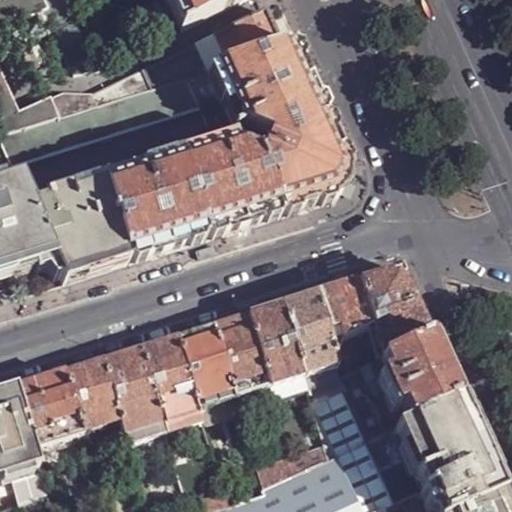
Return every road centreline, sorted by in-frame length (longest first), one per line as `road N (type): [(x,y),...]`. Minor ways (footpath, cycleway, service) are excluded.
road 1 (tertiary): [(0,347),(413,228)]
road 2 (residential): [(413,228),(511,459)]
road 3 (residential): [(272,0),(89,85)]
road 4 (secondary): [(338,58),(413,228)]
road 5 (secondary): [(511,152),(445,0)]
